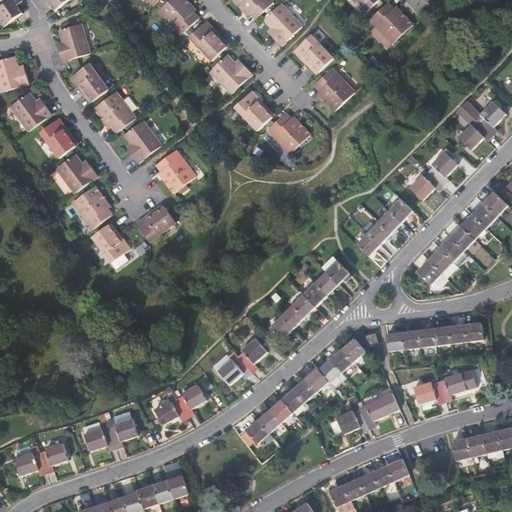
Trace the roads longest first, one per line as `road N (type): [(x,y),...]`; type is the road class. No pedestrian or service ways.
road 1 (residential): [(19,511),(222,425),(371,307)]
road 2 (residential): [(511,407),(330,467),(255,511)]
road 3 (residential): [(388,288),(407,255),(511,146)]
road 4 (residential): [(40,35),(57,88),(136,195)]
road 5 (residential): [(206,0),(305,104)]
road 6 (residential): [(393,305),(439,309),(511,287)]
